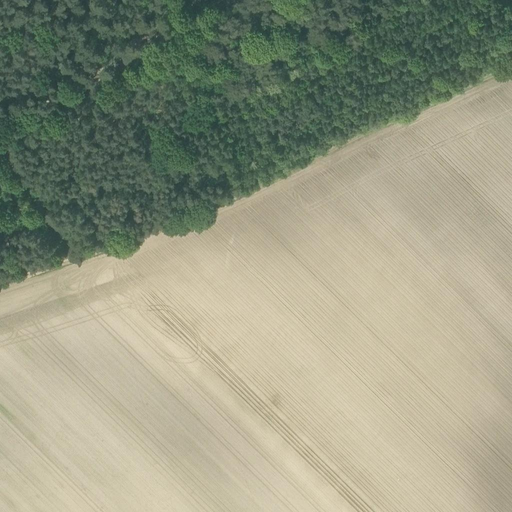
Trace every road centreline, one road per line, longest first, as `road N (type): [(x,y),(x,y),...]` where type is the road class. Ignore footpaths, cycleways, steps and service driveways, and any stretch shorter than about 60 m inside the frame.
road 1 (track): [(0,281),(221,200),(511,66)]
road 2 (track): [(234,0),(0,139)]
